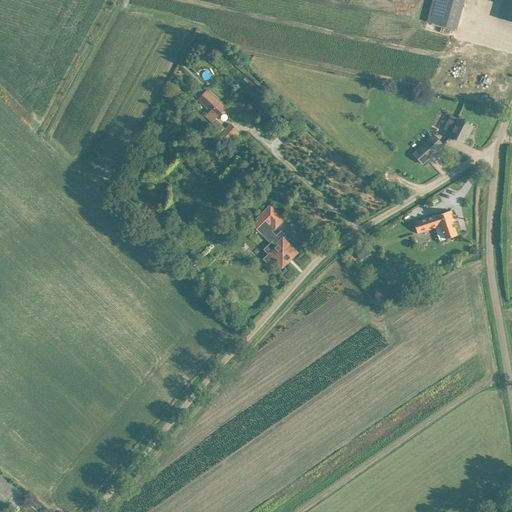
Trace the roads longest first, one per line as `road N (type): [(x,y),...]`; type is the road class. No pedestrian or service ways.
road 1 (unclassified): [(94,511),(319,259),(498,151)]
road 2 (unclassified): [(511,397),(490,275),(498,151)]
